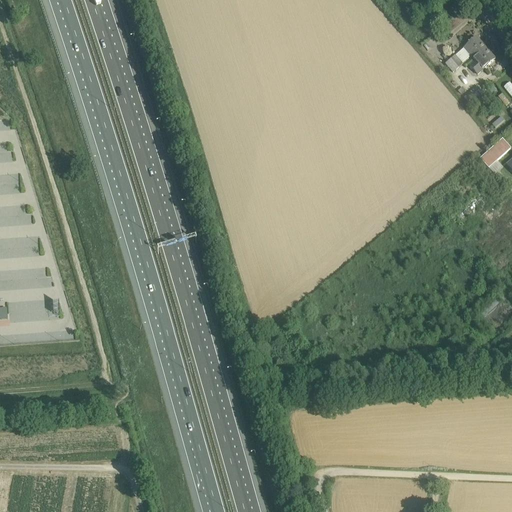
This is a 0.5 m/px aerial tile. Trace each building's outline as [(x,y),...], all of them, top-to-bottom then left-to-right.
[(474,60),(486,49),(477,38),(446,65),(453,73),(471,57),(474,60)] [(478,75),(488,66),(496,60),(486,49),(474,60),(476,62),(470,67),(478,75)] [(465,96),(472,104),(484,94),(478,86),(465,96)] [(503,142),(481,162),(489,171),(511,151),(503,142)] [(19,184),(18,174),(1,177),(2,183),(0,183),(0,192),(5,191),(5,188),(14,187),(14,185),(19,184)] [(453,217),(459,224),(489,199),(482,191),(453,217)] [(511,286),(511,194),(467,234),(511,286)]
